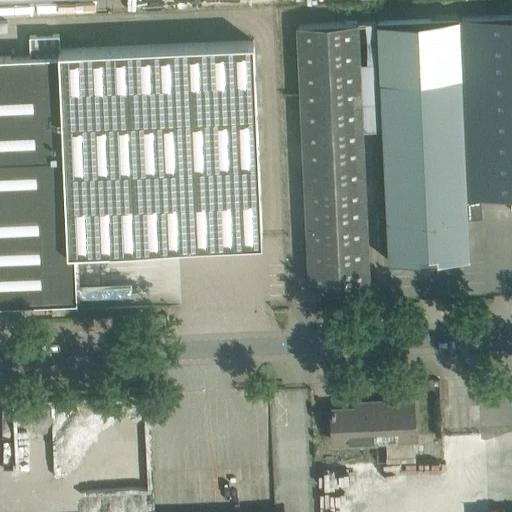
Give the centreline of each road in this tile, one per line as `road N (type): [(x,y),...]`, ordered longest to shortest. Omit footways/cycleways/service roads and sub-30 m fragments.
road 1 (unclassified): [(0,359),(511,336)]
road 2 (unknown): [(294,346),(304,511)]
